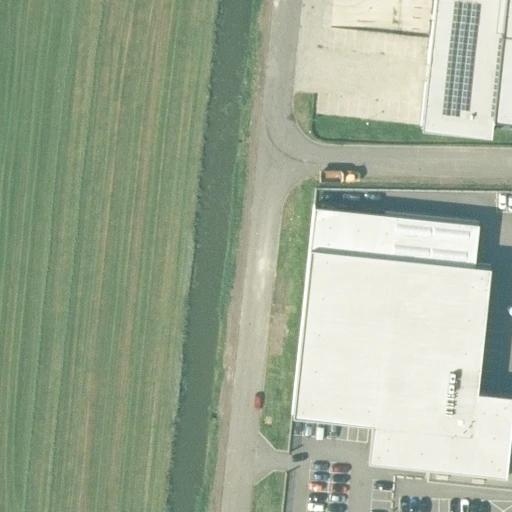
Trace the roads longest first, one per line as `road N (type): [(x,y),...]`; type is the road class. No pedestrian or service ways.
road 1 (unclassified): [(272,160),(235,511)]
road 2 (unclassified): [(511,164),(272,160)]
road 3 (unclassified): [(288,0),(272,160)]
